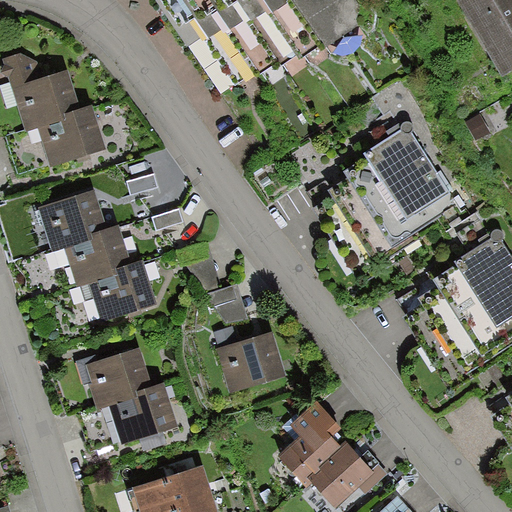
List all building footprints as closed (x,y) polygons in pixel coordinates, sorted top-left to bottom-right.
[(161,0),(225,91),(292,44),(304,61),(351,29),(356,2),(354,0),(161,0)] [(511,13),(504,0),(458,0),(500,73),(511,65),(511,13)] [(33,49),(4,58),(28,133),(40,129),(69,120),(67,115),(82,110),(70,71),(43,80),(33,49)] [(95,106),(82,110),(67,115),(69,120),(40,129),(52,167),(108,150),(95,106)] [(344,279),(456,205),(404,128),(362,156),(366,163),(343,178),(348,186),(313,209),(333,238),(322,246),(344,279)] [(133,199),(160,192),(157,178),(130,184),(133,199)] [(92,192),(38,209),(51,249),(62,246),(105,232),(92,192)] [(105,232),(62,246),(74,285),(88,280),(128,268),(116,229),(105,232)] [(435,385),(511,333),(511,258),(495,234),(452,262),(457,269),(434,284),(439,292),(404,315),(424,344),(413,352),(435,385)] [(207,300),(227,289),(210,256),(190,267),(207,300)] [(128,268),(88,280),(100,320),(150,304),(138,265),(128,268)] [(242,289),(215,297),(224,329),(250,322),(242,289)] [(268,336),(216,352),(229,395),(281,378),(268,336)] [(142,347),(86,364),(101,410),(111,407),(139,398),(138,393),(155,387),(142,347)] [(166,384),(155,387),(138,393),(139,398),(111,407),(123,444),(179,427),(166,384)] [(511,392),(507,396),(511,403),(511,405),(492,418),(511,449),(511,392)] [(343,429),(318,403),(295,425),(301,432),(277,455),(310,489),(315,484),(310,478),(343,447),(333,437),(343,429)] [(375,473),(347,444),(343,447),(310,478),(315,484),(338,508),(375,473)] [(214,511),(202,470),(131,492),(136,511),(214,511)]
